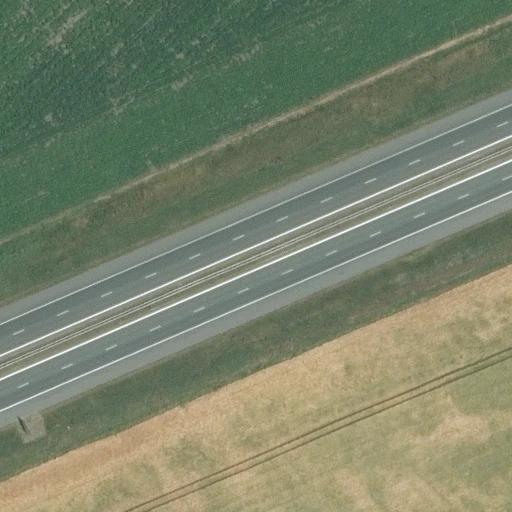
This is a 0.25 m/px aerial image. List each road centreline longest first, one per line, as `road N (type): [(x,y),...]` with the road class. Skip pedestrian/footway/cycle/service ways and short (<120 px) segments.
road 1 (motorway): [(511,121),(0,341)]
road 2 (motorway): [(0,396),(511,177)]
